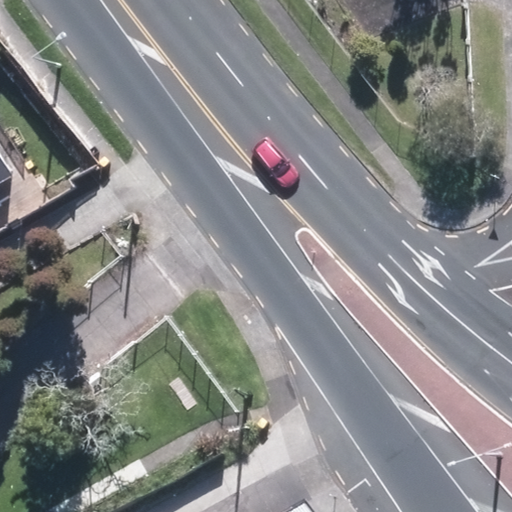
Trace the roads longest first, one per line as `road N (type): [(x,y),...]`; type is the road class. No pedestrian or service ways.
road 1 (primary): [(460,511),(293,293),(221,151)]
road 2 (primary): [(366,235),(511,386)]
road 3 (primary): [(109,0),(221,151)]
road 4 (primary): [(221,151),(366,235)]
road 5 (primary): [(366,235),(458,262),(511,250)]
